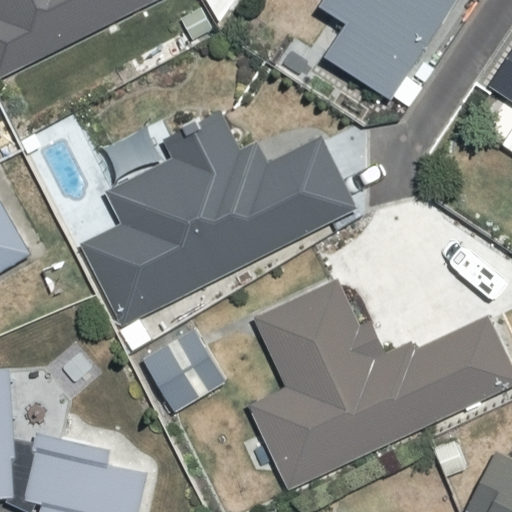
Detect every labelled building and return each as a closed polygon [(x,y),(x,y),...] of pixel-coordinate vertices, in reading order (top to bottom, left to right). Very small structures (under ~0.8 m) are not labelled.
[(0,0),(0,73),(146,0),(0,0)] [(432,84),(416,73),(467,0),(335,0),(332,6),(356,23),(336,51),(398,94),(415,108),(432,84)] [(511,37),(481,86),(511,105),(511,37)] [(85,245),(124,322),(362,203),(330,139),(280,164),(269,143),(248,153),(227,111),(172,138),(180,155),(118,186),(135,220),(85,245)] [(0,277),(44,250),(0,179),(0,277)] [(297,385),(256,403),(293,485),(511,385),(511,358),(493,317),(397,361),(358,275),(267,317),(297,385)] [(207,329),(154,356),(180,407),(233,380),(207,329)] [(19,375),(0,375),(0,500),(24,500),(19,375)] [(120,452),(48,438),(35,503),(56,507),(54,511),(147,511),(155,472),(118,465),(120,452)] [(511,511),(511,449),(481,511),(511,511)]
